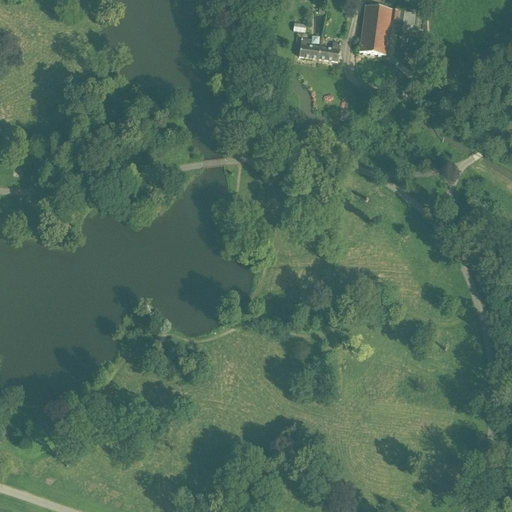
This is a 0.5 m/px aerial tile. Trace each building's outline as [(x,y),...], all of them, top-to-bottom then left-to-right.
[(389,21),(391,11),(365,8),(359,54),(385,57),(389,21)] [(391,11),(389,21),(396,22),(398,12),(391,11)] [(403,31),(411,32),(414,14),(406,13),(403,31)] [(298,59),(318,61),(320,49),(309,48),(310,42),(301,41),(298,59)] [(320,49),(318,61),(337,64),(340,46),(332,45),(331,51),(320,49)]
